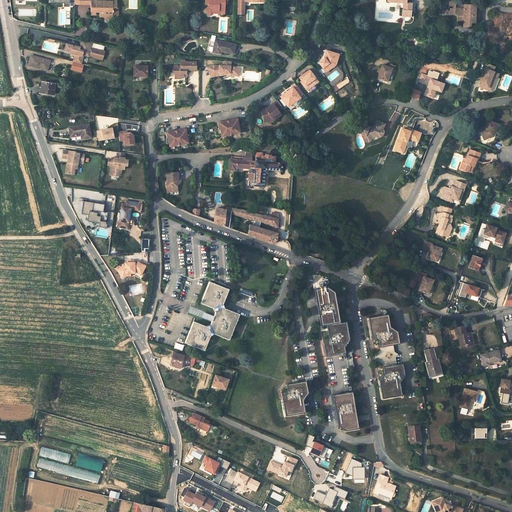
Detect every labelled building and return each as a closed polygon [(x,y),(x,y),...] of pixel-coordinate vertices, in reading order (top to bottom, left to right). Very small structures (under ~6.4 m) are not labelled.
[(209,5),(205,9),(210,14),(215,10),(218,10),(218,12),(224,13),(225,3),(225,0),(227,0),(205,0),(209,1),(209,3),(209,5)] [(400,16),(409,17),(410,4),(406,3),(405,0),(387,0),(387,2),(403,3),(402,10),(401,10),(400,16)] [(463,26),(475,27),(476,6),(455,5),(454,0),(448,0),(448,10),(448,15),(456,15),(458,17),(457,24),(464,24),(463,26)] [(91,5),(91,15),(105,16),(105,18),(113,18),(113,15),(113,8),(118,8),(118,7),(118,1),(96,1),(96,5),(91,5)] [(71,68),(86,72),(87,70),(84,69),(85,65),(81,64),(84,55),(89,56),(91,47),(93,42),(82,40),(80,47),(67,43),(65,50),(71,51),(70,53),(75,54),(73,61),(71,68)] [(313,46),(319,48),(321,43),(324,44),(325,42),(317,40),(315,40),(313,46)] [(215,41),(212,53),(219,54),(220,51),(233,54),(234,45),(215,41)] [(91,47),(89,56),(101,59),(104,50),(91,47)] [(319,63),(326,73),(328,71),(328,70),(329,68),(334,65),(336,65),(339,55),(327,52),(325,59),(319,63)] [(28,65),(47,71),(50,60),(30,55),(28,65)] [(213,64),(207,67),(210,73),(212,73),(213,76),(219,73),(223,74),(223,72),(229,73),(229,75),(236,75),(237,66),(230,66),(231,61),(224,60),(223,65),(219,64),(219,65),(213,64)] [(174,66),(172,71),(175,71),(175,75),(180,75),(181,76),(186,76),(186,70),(187,69),(196,69),(196,62),(185,62),(185,66),(180,66),(174,66)] [(377,77),(388,81),(391,72),(393,68),(389,67),(382,64),(381,68),(379,72),(377,77)] [(134,65),(133,75),(147,75),(147,65),(134,65)] [(481,82),(479,87),(484,89),(485,87),(492,90),(498,74),(485,69),(484,73),(482,74),(481,78),(482,78),(481,82)] [(302,84),(308,93),(316,86),(319,84),(316,80),(314,82),(312,79),(312,75),(311,73),(302,79),(303,80),(302,82),(303,84),(302,84)] [(424,95),(432,98),(435,90),(440,92),(443,84),(433,80),(434,78),(422,73),(419,81),(428,85),(424,95)] [(42,89),(41,93),(53,95),(55,85),(42,83),(41,89),(42,89)] [(316,86),(308,93),(310,95),(318,89),(316,86)] [(293,89),(281,97),(290,110),(292,109),(293,109),(295,109),(296,108),(298,107),(299,106),(299,105),(300,104),(300,103),(302,101),(299,98),(303,95),(298,87),(294,90),(293,89)] [(268,108),(261,109),(264,121),(272,119),(275,117),(276,119),(281,115),(279,112),(283,109),(277,102),(270,107),(271,107),(268,109),(268,108)] [(219,122),(222,137),(240,133),(237,119),(219,122)] [(365,135),(367,139),(371,137),(374,136),(380,134),(382,129),(384,123),(376,120),(374,125),(369,127),(370,128),(369,129),(368,126),(359,122),(355,131),(362,133),(365,135)] [(479,129),(483,139),(492,135),(492,134),(492,133),(492,132),(491,131),(492,130),(494,131),(496,126),(491,124),(492,123),(487,120),(484,128),(479,129)] [(68,127),(69,137),(80,135),(81,139),(90,138),(88,124),(68,127)] [(113,138),(112,128),(96,131),(98,140),(113,138)] [(166,132),(169,147),(187,143),(185,128),(166,132)] [(400,128),(393,150),(400,152),(402,145),(404,146),(407,138),(413,141),(415,136),(418,137),(419,133),(409,129),(409,131),(406,130),(400,128)] [(380,134),(374,136),(377,137),(381,135),(383,131),(382,129),(380,134)] [(133,136),(129,132),(126,133),(126,132),(118,132),(119,141),(124,140),(125,144),(134,144),(133,136)] [(461,162),(459,168),(467,171),(469,165),(472,166),(474,161),(475,159),(477,160),(479,153),(469,149),(467,156),(466,155),(465,159),(463,163),(461,162)] [(67,162),(65,173),(73,174),(74,169),(74,168),(73,168),(74,164),(77,164),(77,162),(82,163),(84,154),(74,153),(75,152),(69,151),(67,158),(67,160),(69,160),(69,163),(67,162)] [(248,186),(263,187),(264,170),(281,171),(282,163),(275,163),(275,157),(271,157),(271,155),(266,155),(265,155),(265,156),(262,156),(262,159),(260,159),(260,161),(261,161),(261,162),(257,162),(258,158),(255,158),(255,162),(253,161),(254,158),(243,157),(242,160),(229,160),(228,171),(235,172),(236,168),(249,169),(249,172),(248,186)] [(109,175),(116,176),(117,168),(121,169),(123,169),(124,166),(126,166),(127,158),(123,158),(119,157),(119,158),(116,158),(113,157),(113,159),(108,159),(107,165),(111,166),(109,175)] [(166,192),(177,192),(176,188),(175,186),(175,185),(176,185),(176,183),(178,183),(178,174),(167,174),(167,183),(166,183),(166,192)] [(440,198),(451,202),(453,199),(456,200),(460,190),(462,191),(465,184),(456,181),(453,188),(451,187),(448,188),(444,187),(440,198)] [(91,212),(93,202),(83,201),(81,213),(88,214),(92,215),(93,212),(91,212)] [(92,215),(88,214),(87,221),(99,223),(101,212),(102,212),(103,212),(104,204),(93,202),(91,212),(93,212),(92,215)] [(118,227),(122,228),(123,222),(129,223),(131,209),(139,211),(140,203),(132,202),(131,205),(125,204),(122,204),(118,227)] [(214,223),(229,228),(231,214),(257,221),(273,225),(273,226),(277,227),(278,219),(239,209),(238,209),(231,208),(231,212),(222,210),(215,208),(214,223)] [(111,229),(113,214),(103,212),(102,212),(101,212),(99,223),(99,227),(111,229)] [(443,236),(445,237),(448,236),(451,228),(449,225),(451,220),(450,220),(451,217),(442,214),(436,215),(435,216),(436,219),(437,219),(437,221),(440,222),(439,225),(438,225),(435,233),(439,235),(442,234),(443,236)] [(492,244),(500,246),(504,232),(494,229),(494,227),(484,224),(483,230),(482,234),(486,235),(494,238),(492,244)] [(247,235),(272,244),(273,243),(274,243),(274,242),(275,241),(276,241),(278,241),(278,240),(280,240),(280,237),(276,236),(277,234),(249,225),(249,227),(247,235)] [(486,235),(482,234),(483,230),(480,229),(478,236),(485,238),(486,235)] [(427,258),(437,261),(441,249),(434,246),(434,245),(425,242),(422,249),(429,252),(427,258)] [(468,267),(477,270),(481,258),(472,255),(468,267)] [(117,269),(121,276),(125,273),(130,273),(130,271),(135,271),(141,274),(146,265),(138,261),(137,263),(135,263),(135,262),(127,262),(125,264),(125,266),(123,265),(117,269)] [(417,290),(427,293),(432,279),(425,277),(426,273),(416,269),(413,279),(420,281),(417,290)] [(184,342),(203,350),(210,336),(215,334),(228,340),(239,314),(225,308),(223,303),(229,289),(226,288),(210,281),(201,302),(214,307),(216,312),(214,316),(212,315),(210,319),(212,320),(210,325),(206,326),(193,321),(184,342)] [(459,296),(464,297),(465,295),(478,298),(481,288),(462,284),(459,296)] [(327,287),(313,289),(315,302),(317,302),(318,308),(316,308),(320,327),(326,326),(328,338),(323,345),(325,358),(332,357),(331,355),(338,353),(339,355),(345,354),(344,348),(349,341),(349,338),(346,322),(340,323),(337,307),(334,292),(327,287)] [(503,306),(511,304),(511,294),(506,296),(503,306)] [(378,346),(385,345),(386,347),(393,346),(399,345),(397,333),(390,327),(388,320),(387,315),(367,318),(370,337),(378,342),(378,346)] [(511,319),(503,322),(505,328),(511,326),(511,319)] [(463,326),(453,329),(456,337),(457,336),(460,348),(466,346),(465,343),(469,343),(466,333),(465,333),(463,326)] [(425,363),(429,376),(439,373),(432,348),(423,351),(427,362),(425,363)] [(480,355),(483,367),(489,366),(488,363),(500,360),(497,350),(480,355)] [(393,351),(387,351),(388,363),(395,363),(395,353),(393,353),(393,351)] [(183,355),(173,353),(170,364),(180,367),(183,357),(190,359),(189,364),(193,365),(195,358),(183,354),(183,355)] [(382,400),(402,396),(400,383),(404,376),(402,364),(397,365),(389,366),(390,368),(383,369),(383,374),(378,381),(382,400)] [(212,385),(225,390),(228,380),(215,375),(212,385)] [(502,397),(509,398),(510,388),(511,388),(511,382),(509,382),(509,380),(501,379),(500,388),(503,388),(502,397)] [(303,413),(305,413),(303,400),(308,393),(307,390),(305,381),(285,385),(286,391),(281,398),(285,417),(303,413)] [(458,413),(467,415),(471,401),(475,402),(477,393),(464,389),(458,413)] [(337,427),(345,432),(359,429),(356,412),(352,392),(338,395),(339,396),(332,398),(337,427)] [(193,414),(189,422),(199,427),(199,428),(207,431),(210,426),(208,425),(203,423),(204,420),(204,418),(193,414)] [(407,428),(409,443),(410,443),(420,442),(418,426),(407,428)] [(473,428),(473,438),(485,438),(485,428),(473,428)] [(312,448),(314,442),(312,441),(315,437),(309,434),(306,446),(312,448)] [(324,446),(314,442),(312,448),(310,452),(319,457),(324,446)] [(41,446),(38,455),(68,463),(70,454),(41,446)] [(328,448),(324,446),(319,457),(324,459),(328,448)] [(77,453),(74,465),(100,472),(103,459),(77,453)] [(289,456),(286,462),(293,464),(293,466),(295,467),(297,459),(289,456)] [(218,461),(209,457),(206,464),(203,469),(214,474),(217,467),(218,465),(219,462),(218,461)] [(220,457),(218,461),(219,462),(218,465),(226,469),(230,462),(220,457)] [(37,467),(97,484),(100,474),(40,458),(37,467)] [(361,463),(351,458),(345,473),(352,476),(352,467),(361,467),(361,463)] [(281,465),(269,460),(266,469),(275,473),(278,466),(280,466),(281,465)] [(286,462),(283,460),(281,465),(280,466),(278,466),(275,473),(284,477),(287,471),(290,472),(293,466),(293,464),(286,462)] [(364,467),(361,467),(352,467),(352,476),(352,479),(364,479),(364,467)] [(237,487),(238,483),(233,480),(237,472),(231,469),(225,481),(237,487)] [(249,477),(238,471),(237,472),(233,480),(238,483),(241,484),(244,486),(249,477)] [(102,487),(44,472),(43,475),(101,490),(102,487)] [(381,483),(377,494),(390,499),(391,497),(393,496),(394,493),(393,491),(395,486),(391,485),(389,485),(389,484),(386,483),(388,478),(379,475),(377,482),(381,483)] [(260,482),(249,477),(244,486),(241,484),(239,488),(245,491),(247,487),(256,492),(260,482)] [(381,483),(377,482),(373,493),(377,494),(381,483)] [(282,489),(274,485),(272,489),(280,493),(282,489)] [(334,486),(333,490),(337,491),(335,495),(344,499),(347,492),(334,486)] [(325,495),(322,503),(331,507),(333,503),(332,503),(335,495),(337,491),(333,490),(329,488),(325,495)] [(195,494),(187,490),(182,500),(191,504),(192,502),(191,501),(195,494)] [(322,503),(325,495),(316,491),(313,499),(322,503)] [(215,501),(196,492),(195,494),(191,501),(192,502),(210,511),(215,501)] [(435,511),(440,511),(437,511),(434,503),(442,499),(441,497),(431,502),(435,511)] [(461,511),(462,509),(461,509),(451,505),(451,506),(445,504),(442,499),(434,503),(437,511),(440,511),(461,511)] [(165,511),(165,509),(134,502),(132,511),(141,511),(145,511),(165,511)]
